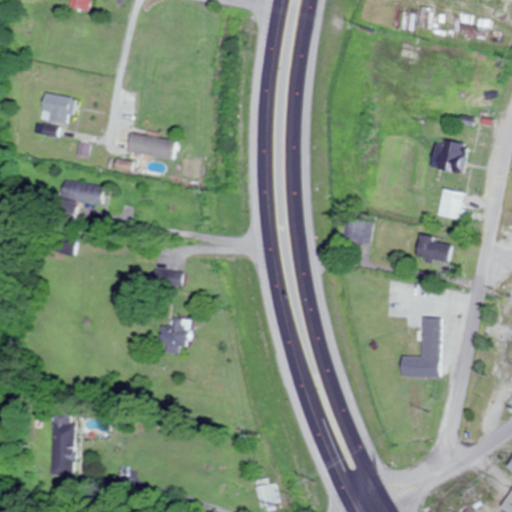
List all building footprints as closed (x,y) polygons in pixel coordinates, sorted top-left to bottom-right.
[(74,0),(73,8),(95,12),(97,1),(92,0),(74,0)] [(63,136),(65,123),(77,124),(81,98),(51,93),(45,133),(63,136)] [(136,149),(164,156),(168,140),(140,134),(136,149)] [(469,145),(442,139),(436,169),(463,174),(469,145)] [(111,186),(71,181),(68,200),(108,205),(111,186)] [(460,220),(466,194),(444,189),(439,216),(460,220)] [(453,243),(420,237),(416,259),(449,265),(453,243)] [(173,284),(186,285),(187,274),(174,273),(173,284)] [(177,327),(165,328),(166,345),(171,345),(172,353),(183,352),(183,348),(195,347),(192,319),(177,320),(177,327)] [(440,319),(423,319),(422,359),(440,360),(440,319)] [(507,384),(511,367),(511,333),(508,333),(495,381),(507,384)] [(59,475),(81,475),(82,412),(60,411),(59,475)] [(511,491),(502,508),(510,511),(511,511),(511,462),(509,468),(511,470),(511,491)] [(279,482),(260,487),(265,508),(284,503),(279,482)]
